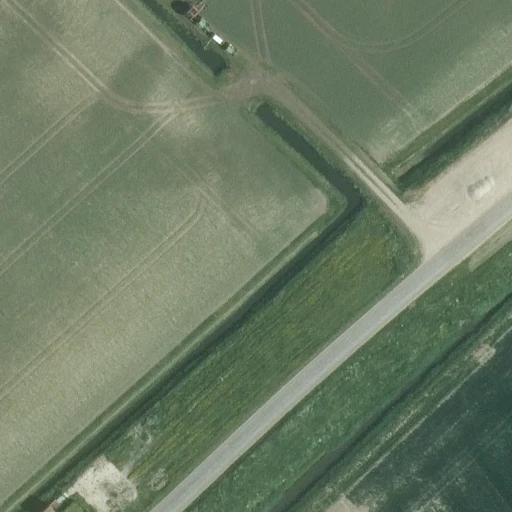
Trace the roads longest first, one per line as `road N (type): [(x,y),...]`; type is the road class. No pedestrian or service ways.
road 1 (unclassified): [(163,511),(358,332),(511,205)]
road 2 (track): [(447,259),(290,100),(265,89),(233,90)]
